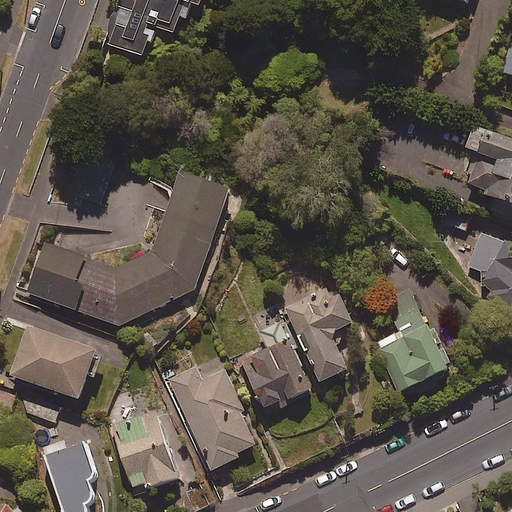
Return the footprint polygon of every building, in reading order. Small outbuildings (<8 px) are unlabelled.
[(204,8),(205,0),(123,0),(110,44),(151,57),(159,28),(178,34),(183,19),(190,21),(194,5),(204,8)] [(511,140),(476,128),(468,150),(481,155),(469,189),(511,203),(511,140)] [(104,205),(113,182),(73,165),(63,189),(104,205)] [(232,188),(184,172),(151,253),(121,268),(46,243),(29,292),(122,325),(197,289),(232,188)] [(511,241),(509,240),(507,243),(482,232),(467,264),(484,275),(485,289),(511,310),(511,241)] [(345,293),(335,297),(331,288),(290,306),(324,380),(351,368),(334,331),(357,321),(345,293)] [(451,367),(414,288),(385,302),(400,333),(379,343),(402,391),(451,367)] [(315,387),(283,322),(263,332),(271,347),(244,360),(269,410),(315,387)] [(100,350),(31,326),(14,374),(83,399),(100,350)] [(259,444),(226,369),(203,379),(197,367),(168,380),(208,472),(241,457),(239,452),(259,444)] [(65,409),(32,396),(26,412),(59,425),(65,409)] [(182,477),(158,411),(114,427),(138,493),(182,477)] [(92,511),(91,502),(98,500),(91,479),(98,477),(87,443),(68,449),(65,440),(43,447),(64,511),(92,511)] [(25,511),(20,486),(4,472),(0,479),(0,511),(25,511)]
